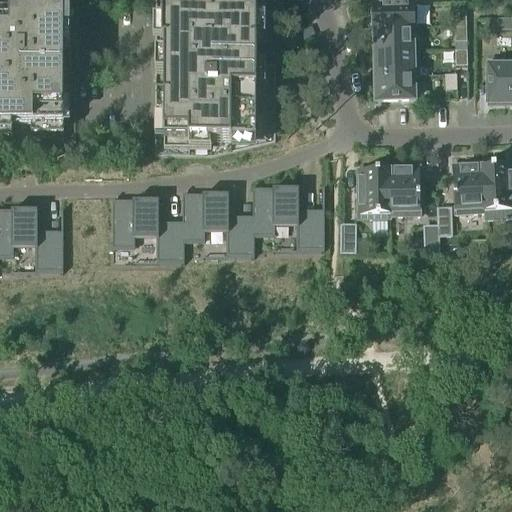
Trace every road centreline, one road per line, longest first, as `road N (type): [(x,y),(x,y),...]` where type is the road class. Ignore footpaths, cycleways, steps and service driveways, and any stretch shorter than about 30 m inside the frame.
road 1 (track): [(511,364),(347,365),(0,401)]
road 2 (residential): [(354,139),(230,179),(0,198)]
road 3 (residential): [(354,139),(511,138)]
road 4 (residential): [(314,0),(354,139)]
